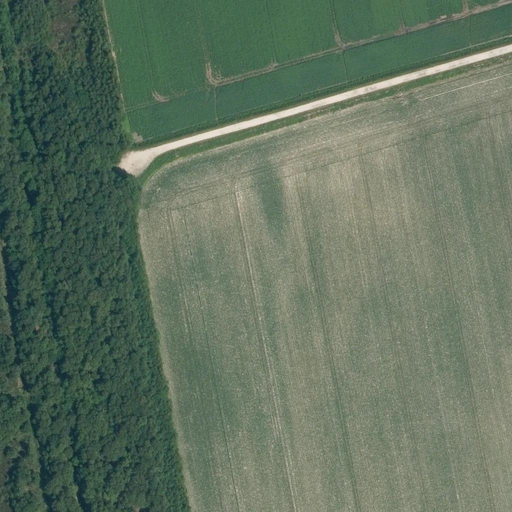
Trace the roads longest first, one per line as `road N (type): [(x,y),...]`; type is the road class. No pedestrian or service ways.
road 1 (track): [(511,48),(132,165)]
road 2 (track): [(32,395),(0,217)]
